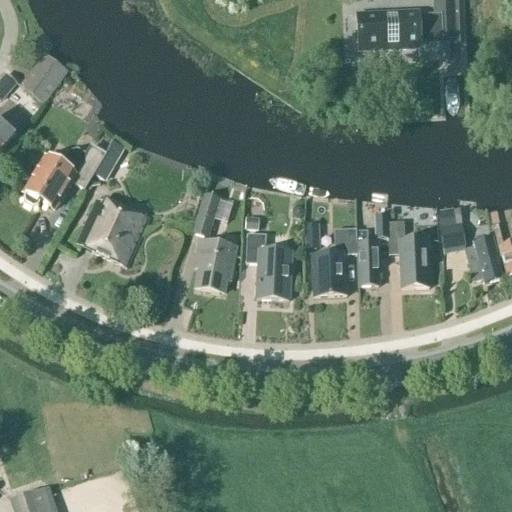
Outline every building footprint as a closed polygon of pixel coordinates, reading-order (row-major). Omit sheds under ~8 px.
[(417,19),(417,16),(357,19),(359,54),(418,51),(418,49),(458,47),(458,18),(417,19)] [(43,107),(67,75),(44,58),(29,78),(20,89),(43,107)] [(504,95),(493,97),(495,109),(507,107),(504,95)] [(0,157),(2,154),(3,155),(15,141),(0,127),(0,157)] [(111,146),(107,153),(120,160),(123,153),(111,146)] [(84,193),(104,159),(90,151),(85,159),(76,154),(69,156),(60,172),(45,163),(25,197),(25,198),(23,201),(24,207),(32,211),(37,210),(39,206),(52,214),(70,185),(84,193)] [(208,243),(220,202),(203,197),(191,238),(208,243)] [(148,221),(105,201),(102,206),(96,203),(75,248),(126,272),(148,221)] [(511,247),(503,250),(497,228),(494,216),(486,218),(489,230),(492,242),(494,252),(497,261),(501,260),(507,281),(511,279),(511,247)] [(247,217),(247,233),(259,233),(259,217),(247,217)] [(387,243),(387,227),(387,220),(375,221),(376,243),(387,243)] [(387,227),(387,243),(388,260),(399,259),(400,293),(428,292),(426,244),(404,245),(403,226),(387,227)] [(444,257),(465,253),(460,226),(439,231),(444,257)] [(357,259),(356,235),(355,235),(355,234),(334,235),(335,259),(312,260),(313,301),(346,300),(345,282),(342,282),(341,259),(357,259)] [(356,235),(357,259),(358,291),(378,290),(376,247),(367,247),(367,234),(356,235)] [(288,305),(290,257),(264,255),(264,240),(247,239),(246,267),(258,268),(256,303),(288,305)] [(497,261),(494,252),(492,242),(473,247),(474,251),(464,253),(472,286),(482,284),(483,287),(502,282),(497,261)] [(229,285),(234,252),(200,246),(196,265),(200,266),(195,292),(223,297),(225,284),(229,285)] [(12,511),(56,511),(49,491),(9,504),(12,511)]
